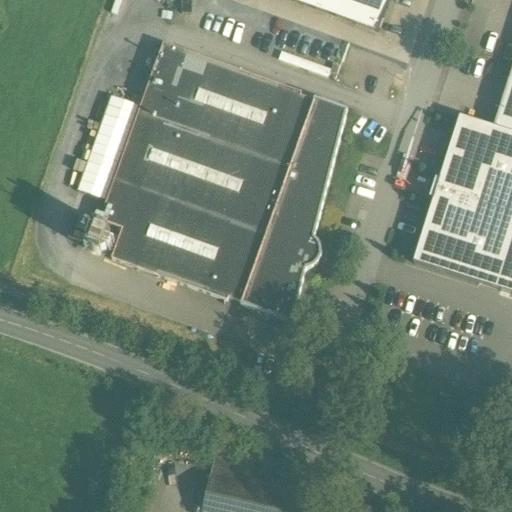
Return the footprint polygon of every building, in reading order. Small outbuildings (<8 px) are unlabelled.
[(391,0),(284,0),(356,26),(379,34),(391,0)] [(301,96),(163,47),(100,224),(123,232),(112,262),(227,303),(228,300),(241,305),(313,104),(300,99),(301,96)] [(511,72),(506,93),(502,92),(499,102),(502,103),(494,130),(511,135),(511,72)] [(241,305),(241,308),(292,326),(306,272),(312,270),(318,266),(321,259),(321,252),(319,246),(314,241),(316,233),(343,131),(347,113),(326,105),(314,101),(313,104),(241,305)] [(414,265),(501,293),(511,258),(511,135),(460,119),(435,197),(414,265)] [(110,248),(111,243),(110,238),(107,234),(103,231),(98,230),(94,231),(90,234),(87,238),(86,243),(87,248),(90,252),(94,255),(99,256),(104,255),(108,252),(110,248)] [(305,511),(312,482),(215,459),(202,511),(305,511)]
